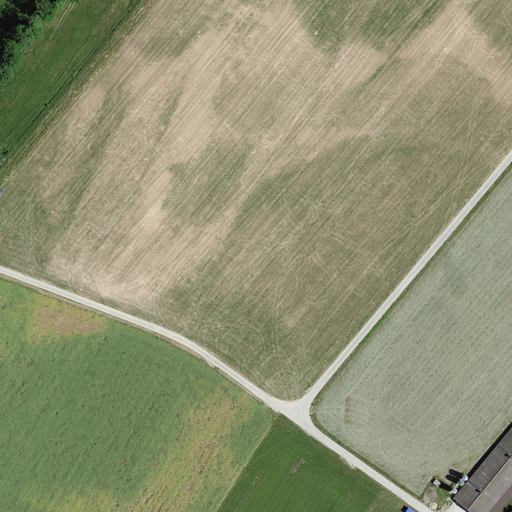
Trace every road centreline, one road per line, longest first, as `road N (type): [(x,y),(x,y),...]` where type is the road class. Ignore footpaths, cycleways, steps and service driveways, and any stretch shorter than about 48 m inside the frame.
road 1 (track): [(0,270),(174,335),(292,416),(511,156)]
road 2 (residential): [(292,416),(425,511)]
